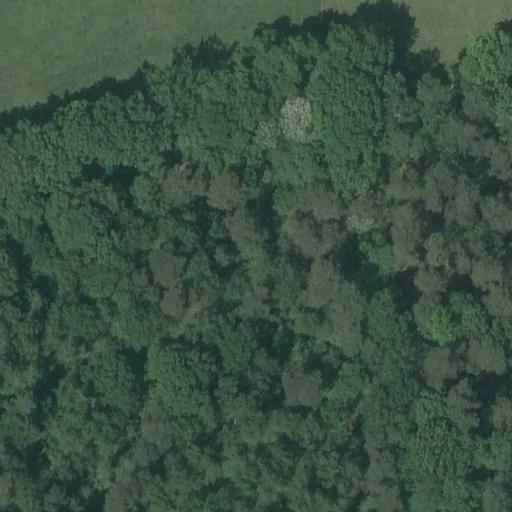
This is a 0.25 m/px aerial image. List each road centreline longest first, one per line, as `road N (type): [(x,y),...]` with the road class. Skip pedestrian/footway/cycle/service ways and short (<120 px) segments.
road 1 (track): [(511,93),(356,89),(294,100),(236,147),(119,193),(0,222)]
road 2 (track): [(356,89),(449,511)]
